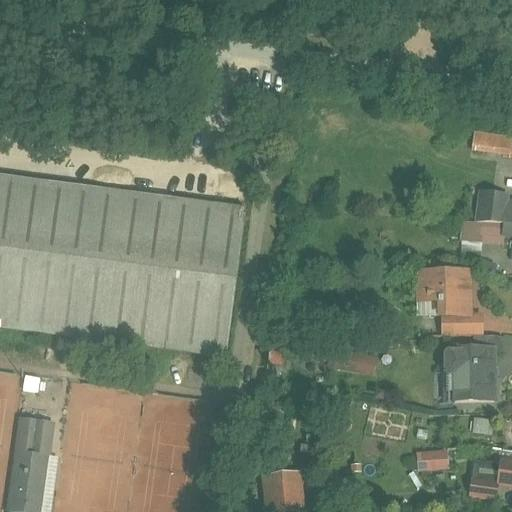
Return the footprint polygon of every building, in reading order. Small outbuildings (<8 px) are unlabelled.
[(270,95),(248,92),(246,106),(255,107),(268,108),(270,95)] [(268,108),(255,107),(254,119),(267,121),(268,108)] [(511,139),(476,134),(474,150),(511,156),(511,158),(511,157),(511,139)] [(247,209),(0,176),(0,328),(228,358),(247,209)] [(510,197),(482,193),(478,223),(506,224),(509,203),(510,197)] [(504,268),(490,264),(486,278),(499,282),(504,268)] [(470,275),(424,276),(424,305),(440,305),(440,308),(445,308),(445,318),(449,318),(471,318),(471,316),(470,275)] [(351,284),(320,285),(320,295),(351,294),(351,284)] [(471,318),(449,318),(449,337),(475,337),(481,337),(481,316),(471,316),(471,318)] [(506,338),(496,337),(481,337),(475,337),(475,352),(495,352),(495,356),(506,356),(506,338)] [(372,377),(376,359),(329,348),(324,367),(372,377)] [(475,352),(449,352),(449,375),(456,375),(456,402),(496,402),(495,356),(495,352),(475,352)] [(381,391),(371,391),(371,402),(381,402),(381,391)] [(52,424),(25,420),(21,453),(19,453),(11,511),(15,511),(40,511),(48,457),(47,456),(52,424)] [(498,421),(476,420),(475,435),(497,436),(498,421)] [(417,454),(419,475),(449,473),(447,452),(417,454)] [(511,464),(502,463),(502,465),(476,462),(473,482),(474,482),(499,486),(511,487),(511,464)] [(259,475),(260,511),(301,511),(300,473),(259,475)] [(499,486),(474,482),(472,497),(497,501),(499,486)]
